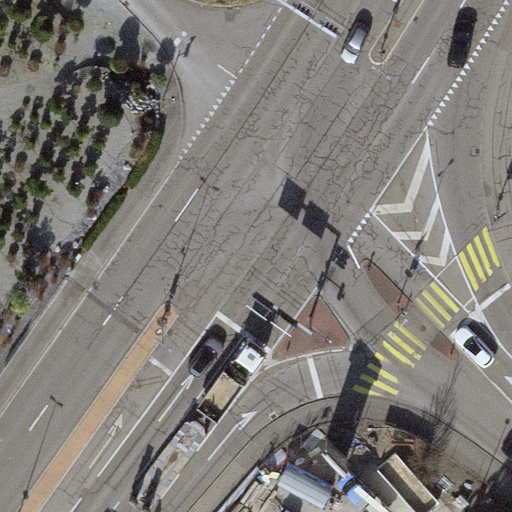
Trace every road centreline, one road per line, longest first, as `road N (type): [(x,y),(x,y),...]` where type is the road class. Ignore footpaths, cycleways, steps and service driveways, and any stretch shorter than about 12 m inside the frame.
road 1 (secondary): [(258,124),(0,467)]
road 2 (tertiary): [(131,496),(213,455),(269,393),(323,372),(387,368),(511,405)]
road 3 (secondary): [(131,496),(339,208)]
road 4 (tertiary): [(339,208),(426,313),(511,399)]
road 5 (secondary): [(339,208),(480,0)]
road 6 (secondary): [(342,0),(258,124)]
